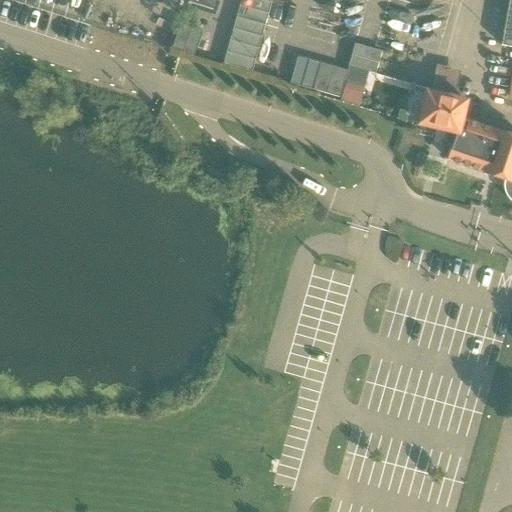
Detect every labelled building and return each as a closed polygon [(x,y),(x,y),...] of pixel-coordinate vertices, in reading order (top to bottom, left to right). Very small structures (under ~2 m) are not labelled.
[(213,10),(216,0),(214,0),(190,0),(190,3),(213,10)] [(252,72),(271,3),(260,0),(241,0),(223,64),(252,72)] [(511,0),(510,0),(503,46),(511,47),(511,85),(510,97),(511,97),(511,0)] [(195,56),(203,32),(181,25),(173,48),(195,56)] [(355,45),(349,67),(375,74),(381,52),(355,45)] [(340,98),(347,72),(298,58),(291,84),(340,98)] [(366,84),(359,82),(347,79),(341,101),(360,106),(366,84)] [(419,125),(445,132),(458,135),(455,156),(509,174),(507,181),(505,181),(504,186),(505,192),(507,196),(510,201),(511,202),(511,137),(463,121),(467,102),(427,92),(419,125)]
